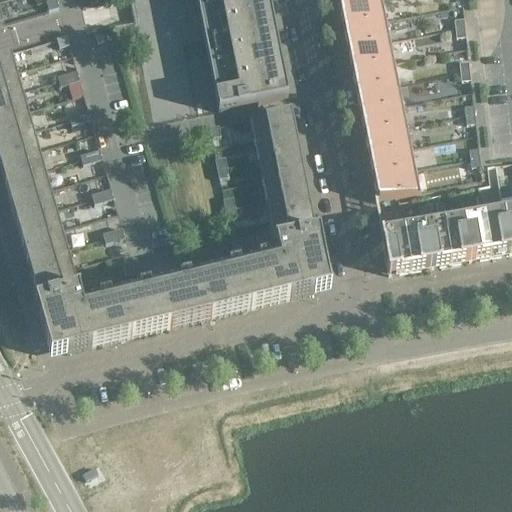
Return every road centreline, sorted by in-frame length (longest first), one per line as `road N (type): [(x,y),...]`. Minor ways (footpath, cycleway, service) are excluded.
road 1 (residential): [(350,312),(0,396)]
road 2 (residential): [(350,312),(353,291),(298,0)]
road 3 (residential): [(511,332),(383,348),(350,312)]
